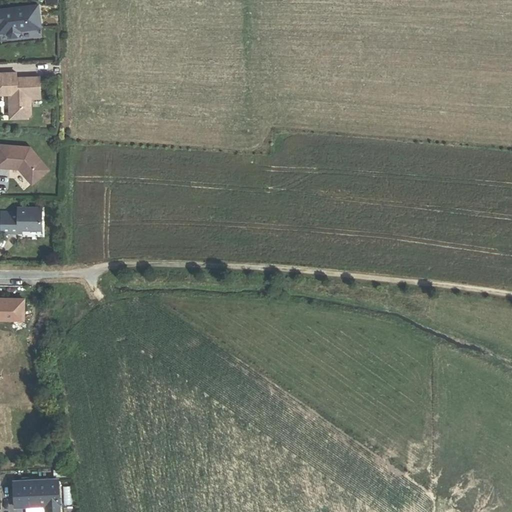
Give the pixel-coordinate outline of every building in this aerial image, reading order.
[(38,7),(0,10),(0,33),(7,33),(7,35),(10,38),(17,37),(19,34),(19,31),(40,29),(38,7)] [(0,74),(0,95),(6,95),(9,119),(29,117),(27,98),(37,97),(35,76),(15,78),(16,80),(12,81),(12,78),(11,73),(0,74)] [(51,169),(31,146),(0,143),(0,168),(21,170),(21,173),(32,185),(51,169)] [(42,230),(42,207),(18,207),(18,212),(1,212),(1,233),(22,233),(22,230),(42,230)] [(80,305),(80,288),(71,288),(72,306),(80,305)] [(0,316),(23,317),(24,299),(0,299),(0,316)] [(60,511),(59,478),(14,480),(15,507),(43,505),(42,503),(45,503),(46,511),(60,511)]
